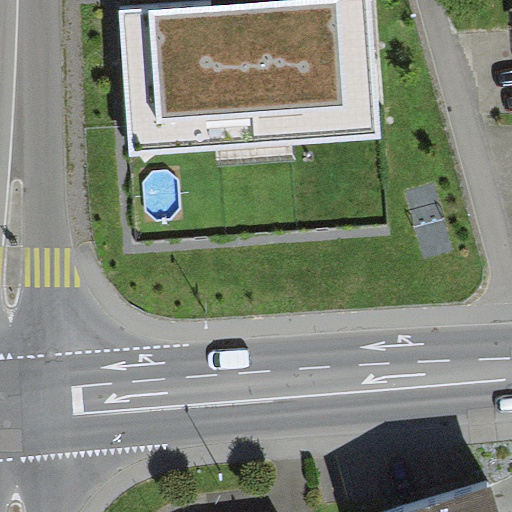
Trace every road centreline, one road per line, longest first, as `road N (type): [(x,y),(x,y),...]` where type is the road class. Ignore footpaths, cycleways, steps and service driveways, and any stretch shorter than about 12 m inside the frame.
road 1 (secondary): [(13,414),(511,369)]
road 2 (tertiary): [(15,0),(13,414)]
